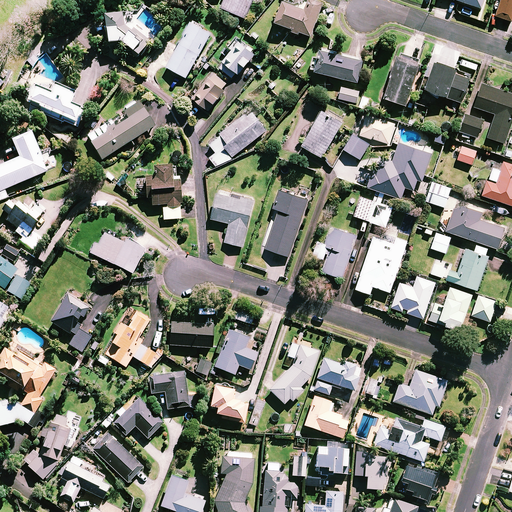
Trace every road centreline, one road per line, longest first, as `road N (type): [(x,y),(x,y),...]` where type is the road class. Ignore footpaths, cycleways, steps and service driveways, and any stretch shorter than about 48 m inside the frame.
road 1 (residential): [(183,274),(214,274),(510,374)]
road 2 (residential): [(511,51),(398,14),(364,12)]
road 3 (residential): [(464,511),(510,374)]
road 4 (unknown): [(196,154),(282,55)]
road 5 (unknown): [(284,298),(327,184)]
road 6 (unknown): [(214,274),(196,154)]
